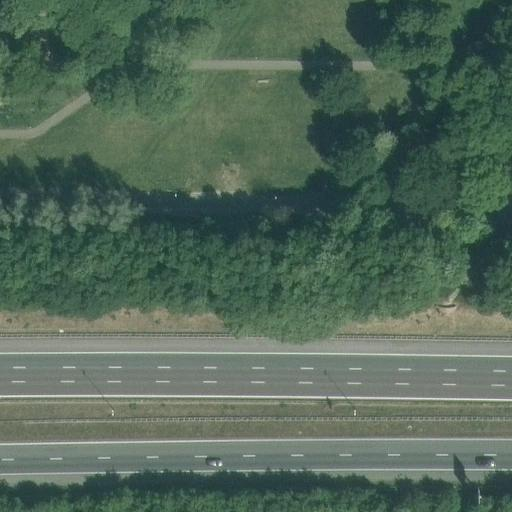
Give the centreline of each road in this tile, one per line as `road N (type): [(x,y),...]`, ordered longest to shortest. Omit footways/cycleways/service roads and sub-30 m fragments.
road 1 (unclassified): [(0,201),(511,212)]
road 2 (motorway): [(511,378),(0,373)]
road 3 (motorway): [(0,460),(511,457)]
